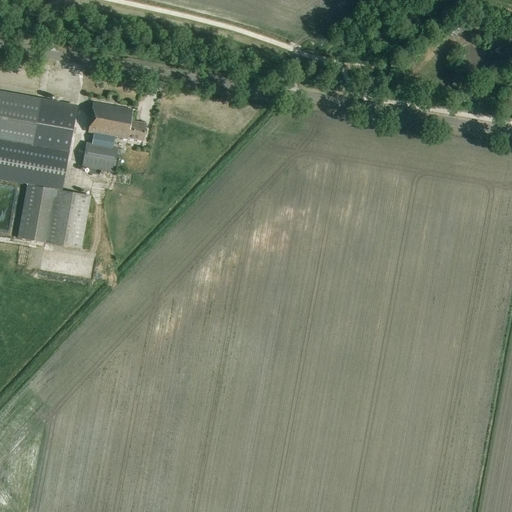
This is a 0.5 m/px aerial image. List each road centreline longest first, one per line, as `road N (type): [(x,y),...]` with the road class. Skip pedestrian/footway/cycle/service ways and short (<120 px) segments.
road 1 (tertiary): [(511,134),(0,46)]
road 2 (track): [(97,227),(114,280),(0,403)]
